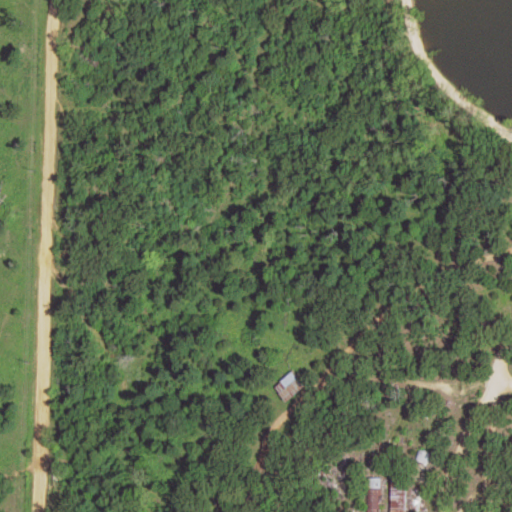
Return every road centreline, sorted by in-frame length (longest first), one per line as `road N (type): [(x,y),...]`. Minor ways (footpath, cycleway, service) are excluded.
road 1 (residential): [(412,0),(440,71),(511,130)]
road 2 (residential): [(511,359),(493,392),(481,457),(490,511)]
